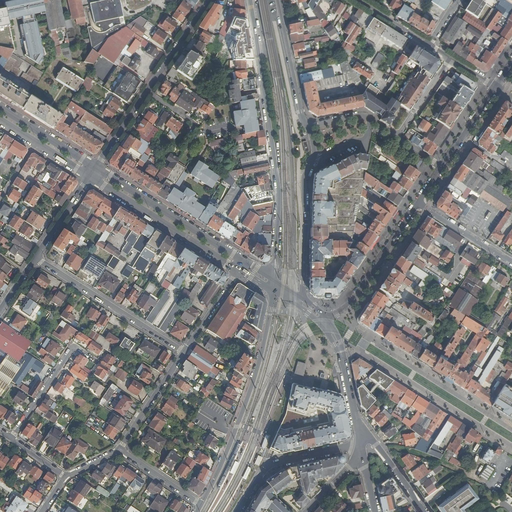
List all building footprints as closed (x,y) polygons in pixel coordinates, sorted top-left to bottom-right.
[(17,0),(13,1),(16,18),(21,16),(23,24),(19,25),(21,35),(23,34),(25,40),(23,40),(25,51),(27,50),(28,54),(26,56),(38,64),(43,55),(36,21),(34,22),(32,14),(35,14),(45,12),(43,3),(42,0),(17,0)] [(48,2),(43,3),(45,12),(49,30),(50,30),(56,29),(61,28),(65,27),(64,20),(60,0),(52,0),(53,1),(51,1),(50,0),(48,1),(48,2)] [(80,0),(70,0),(75,19),(85,17),(80,0)] [(125,26),(119,0),(112,0),(86,6),(90,25),(91,26),(87,27),(92,49),(112,35),(125,26)] [(183,0),(176,11),(183,17),(190,6),(192,8),(195,5),(189,0),(185,0),(184,0),(183,0),(183,1),(183,0)] [(235,9),(245,11),(244,0),(234,1),(235,9)] [(308,17),(310,21),(317,19),(312,11),(307,5),(305,2),(303,0),(282,0),(283,3),(292,2),(291,0),(298,0),(300,4),(301,3),(308,17)] [(310,0),(307,5),(312,11),(317,3),(318,0),(310,0)] [(321,24),(324,18),(332,6),(329,4),(330,0),(318,0),(317,3),(312,11),(317,19),(321,24)] [(391,0),(391,1),(392,1),(391,2),(389,6),(393,9),(394,7),(397,9),(400,5),(402,6),(406,0),(405,0),(391,0)] [(396,16),(406,22),(412,13),(405,9),(406,8),(408,9),(411,4),(406,0),(402,6),(396,16)] [(437,6),(444,11),(449,3),(444,0),(431,0),(430,2),(431,3),(437,6)] [(471,0),(464,11),(467,12),(476,18),(479,14),(485,4),(479,0),(471,0)] [(500,0),(500,2),(501,3),(511,10),(511,13),(510,17),(508,16),(509,15),(505,12),(502,16),(511,22),(511,4),(505,0),(500,0)] [(8,18),(8,20),(16,18),(13,1),(4,3),(6,10),(8,18)] [(331,10),(338,15),(344,6),(337,2),(335,5),(334,4),(331,10)] [(431,3),(427,9),(426,11),(432,15),(437,6),(431,3)] [(405,9),(412,13),(416,7),(411,4),(408,9),(406,8),(405,9)] [(235,9),(232,17),(247,20),(245,11),(235,9)] [(350,22),(354,25),(362,12),(358,9),(355,13),(354,13),(349,22),(350,22)] [(497,12),(492,9),(482,22),(488,26),(494,17),(497,12)] [(176,11),(172,17),(178,21),(180,22),(183,17),(176,11)] [(214,27),(221,17),(223,15),(217,14),(209,12),(202,22),(209,25),(214,27)] [(357,21),(363,25),(367,27),(366,28),(386,40),(400,49),(406,40),(373,19),(363,12),(357,21)] [(467,12),(465,15),(461,20),(458,18),(448,33),(445,32),(441,37),(455,46),(458,42),(463,34),(466,30),(469,25),(476,29),(482,34),(486,28),(488,26),(482,22),(478,19),(476,18),(467,12)] [(488,26),(486,28),(507,42),(511,34),(511,22),(502,16),(497,12),(494,17),(488,26)] [(412,13),(406,22),(415,28),(421,19),(412,13)] [(132,21),(125,26),(141,36),(145,30),(142,28),(147,21),(140,16),(135,19),(139,21),(137,25),(132,21)] [(219,34),(224,37),(233,18),(227,16),(219,34)] [(458,18),(455,16),(445,32),(448,33),(458,18)] [(171,32),(178,21),(172,17),(170,19),(167,17),(161,25),(171,32)] [(323,27),(329,23),(324,18),(321,24),(323,27)] [(421,19),(415,28),(425,35),(429,34),(437,21),(432,18),(429,23),(421,19)] [(71,19),(64,20),(65,27),(67,33),(67,37),(68,37),(71,36),(69,28),(72,27),(71,19)] [(307,27),(321,24),(317,19),(310,21),(306,22),(307,27)] [(242,30),(243,21),(234,20),(233,28),(242,30)] [(343,38),(345,40),(354,25),(350,22),(348,26),(346,28),(345,27),(343,31),(346,34),(343,38)] [(290,38),(292,43),(303,41),(304,40),(302,33),(301,27),(300,23),(293,24),(288,25),(290,38)] [(328,35),(332,40),(338,36),(329,23),(323,27),(328,35)] [(345,40),(342,45),(346,48),(351,51),(352,52),(355,47),(351,45),(356,36),(361,29),(355,25),(354,25),(345,40)] [(462,48),(457,55),(465,60),(476,44),(482,35),(475,30),(476,29),(469,25),(466,30),(468,31),(469,32),(476,37),(472,43),(469,42),(464,49),(462,48)] [(141,36),(125,26),(112,35),(120,41),(127,46),(133,37),(139,41),(142,37),(141,36)] [(482,34),(482,35),(476,44),(479,46),(481,47),(497,58),(505,46),(507,42),(486,28),(482,34)] [(56,29),(50,30),(54,54),(61,53),(60,49),(58,40),(56,33),(56,29)] [(157,31),(155,29),(152,33),(154,35),(152,38),(160,43),(162,41),(166,35),(158,29),(157,31)] [(215,39),(222,43),(222,41),(223,41),(217,38),(212,35),(211,36),(203,31),(201,35),(198,41),(207,45),(208,43),(212,45),(215,39)] [(232,34),(227,32),(224,37),(223,41),(222,41),(235,47),(239,37),(234,35),(235,34),(233,33),(232,34)] [(112,35),(92,49),(99,54),(101,55),(103,56),(107,59),(120,41),(112,35)] [(371,51),(375,45),(366,39),(363,45),(371,51)] [(127,46),(120,41),(107,59),(117,66),(130,74),(132,70),(127,67),(131,60),(129,58),(131,54),(124,50),(127,46)] [(191,52),(203,59),(203,58),(205,55),(201,52),(205,45),(199,42),(196,47),(194,45),(191,52)] [(390,77),(394,80),(400,70),(406,61),(415,46),(410,42),(396,63),(394,62),(390,68),(392,69),(391,72),(392,72),(390,77)] [(455,46),(452,51),(457,55),(462,48),(465,43),(462,42),(461,44),(458,42),(455,46)] [(299,55),(300,59),(313,56),(312,53),(312,52),(309,52),(309,51),(306,52),(305,50),(307,50),(306,48),(305,48),(304,43),(303,43),(292,45),(294,56),(299,55)] [(476,44),(465,60),(484,72),(488,71),(497,58),(481,47),(478,51),(481,53),(480,56),(482,57),(478,62),(476,60),(475,60),(474,59),(476,57),(475,56),(477,53),(475,52),(479,46),(476,44)] [(157,51),(149,45),(144,51),(153,57),(157,51)] [(8,59),(14,49),(0,46),(0,54),(4,57),(8,59)] [(421,49),(415,46),(406,61),(415,67),(425,52),(421,49)] [(99,54),(92,49),(83,62),(93,63),(96,57),(97,58),(98,55),(99,54)] [(240,60),(245,60),(245,57),(244,57),(245,52),(236,50),(235,59),(240,60)] [(54,54),(54,55),(54,57),(72,60),(70,51),(61,54),(61,53),(54,54)] [(202,61),(203,59),(191,52),(189,51),(186,56),(176,71),(177,71),(190,79),(192,75),(199,65),(200,66),(203,62),(202,61)] [(410,74),(409,76),(418,81),(433,57),(425,52),(415,67),(410,74)] [(16,56),(12,53),(8,60),(3,68),(17,77),(20,71),(18,69),(23,61),(16,56)] [(377,69),(384,57),(379,53),(371,65),(377,69)] [(140,60),(131,54),(129,58),(131,60),(127,67),(132,70),(140,60)] [(8,60),(8,59),(4,57),(0,64),(0,72),(3,68),(8,60)] [(72,60),(54,57),(45,72),(55,79),(62,68),(83,81),(93,64),(83,62),(72,60)] [(438,60),(433,57),(418,81),(426,86),(428,83),(440,66),(438,60)] [(305,68),(316,66),(315,62),(319,61),(318,58),(314,59),(314,58),(303,61),(305,68)] [(346,61),(340,63),(343,75),(354,72),(352,69),(346,61)] [(192,75),(190,79),(191,80),(203,62),(200,66),(199,65),(192,75)] [(352,69),(354,72),(358,78),(361,74),(363,76),(369,80),(373,73),(356,62),(352,69)] [(20,79),(34,88),(44,74),(31,66),(26,74),(23,73),(20,79)] [(129,105),(143,83),(135,78),(130,74),(117,66),(105,84),(99,80),(97,83),(113,94),(120,99),(129,105)] [(176,71),(172,67),(167,75),(171,78),(174,74),(176,75),(177,71),(176,71)] [(76,92),(83,81),(62,68),(55,79),(76,92)] [(300,75),(301,84),(303,84),(313,81),(319,80),(334,77),(332,68),(300,75)] [(236,80),(246,78),(245,75),(246,75),(246,70),(235,72),(236,80)] [(355,88),(361,96),(366,89),(360,81),(358,78),(354,72),(343,75),(334,77),(319,80),(320,86),(331,84),(351,79),(356,87),(355,88)] [(0,95),(21,109),(29,97),(30,95),(29,94),(28,96),(21,91),(22,90),(17,87),(16,88),(11,84),(6,80),(6,81),(0,77),(0,75),(0,74),(0,95)] [(455,82),(472,94),(476,87),(475,84),(460,74),(459,76),(455,74),(452,77),(450,79),(455,82)] [(90,84),(92,80),(86,76),(80,86),(86,90),(90,84)] [(406,97),(415,103),(417,99),(426,86),(418,81),(409,76),(399,92),(406,97)] [(253,99),(258,98),(258,94),(255,94),(254,93),(251,94),(251,95),(240,97),(239,84),(242,84),(243,90),(245,91),(254,89),(254,85),(253,85),(253,82),(256,82),(255,77),(246,78),(236,80),(232,80),(232,85),(230,85),(230,90),(228,91),(229,99),(233,99),(234,103),(237,102),(253,99)] [(456,106),(461,110),(472,94),(455,82),(446,77),(439,87),(435,92),(437,93),(456,106)] [(165,96),(170,88),(168,86),(169,84),(165,81),(161,87),(162,88),(161,89),(162,90),(160,93),(165,96)] [(334,113),(364,107),(361,96),(330,103),(318,105),(313,81),(303,84),(303,87),(308,111),(317,117),(334,113)] [(177,97),(178,98),(185,88),(179,84),(176,89),(174,87),(170,93),(171,94),(170,95),(171,96),(170,99),(174,102),(177,97)] [(366,109),(373,113),(374,112),(380,103),(375,100),(375,99),(374,98),(378,90),(370,84),(366,89),(361,96),(364,107),(366,109)] [(211,110),(214,107),(186,87),(185,88),(178,98),(174,104),(179,107),(179,106),(188,112),(193,105),(203,111),(202,112),(204,114),(205,113),(208,114),(211,110)] [(405,108),(409,111),(415,103),(406,97),(399,92),(393,100),(399,104),(401,106),(405,108)] [(439,113),(453,122),(461,110),(456,106),(437,93),(435,92),(430,99),(427,105),(439,113)] [(119,101),(120,99),(113,94),(111,97),(110,96),(105,103),(115,110),(120,103),(119,101)] [(47,125),(53,129),(61,116),(58,114),(57,113),(56,113),(29,97),(21,109),(27,112),(47,125)] [(245,134),(254,132),(256,132),(258,131),(256,115),(253,99),(237,102),(239,112),(232,113),(235,128),(243,126),(245,134)] [(391,111),(393,112),(399,104),(393,100),(391,99),(385,107),(391,111)] [(79,120),(86,111),(70,101),(67,107),(81,116),(79,117),(78,117),(78,118),(77,118),(75,121),(74,120),(69,127),(67,126),(68,125),(66,124),(66,125),(62,123),(66,116),(65,114),(68,109),(66,108),(61,116),(53,129),(68,138),(75,127),(79,120)] [(110,118),(116,110),(115,110),(105,103),(104,103),(99,110),(102,113),(102,114),(104,115),(105,114),(110,118)] [(380,103),(374,112),(379,116),(385,107),(380,103)] [(439,123),(448,129),(453,122),(439,113),(427,105),(418,117),(423,120),(430,125),(433,127),(435,128),(439,123)] [(511,107),(507,105),(503,106),(488,129),(498,136),(503,129),(504,129),(509,122),(505,120),(507,117),(509,119),(511,114),(511,107)] [(381,117),(380,118),(380,119),(386,123),(391,116),(392,114),(393,112),(391,111),(385,107),(379,116),(381,117)] [(109,134),(113,128),(86,111),(79,120),(84,123),(86,119),(109,134)] [(143,120),(151,125),(157,117),(148,112),(143,120)] [(160,128),(169,115),(165,112),(160,118),(161,119),(156,127),(157,127),(158,126),(160,128)] [(170,130),(177,121),(171,117),(165,125),(169,128),(168,129),(170,130)] [(155,136),(159,130),(154,127),(148,137),(145,135),(151,125),(143,120),(140,123),(138,126),(138,127),(136,130),(140,132),(137,136),(141,139),(149,144),(155,136)] [(425,132),(430,125),(423,120),(418,127),(425,132)] [(174,140),(178,134),(176,132),(182,124),(177,121),(170,130),(167,135),(174,140)] [(435,128),(445,135),(448,129),(439,123),(435,128)] [(86,134),(75,127),(68,138),(93,154),(96,153),(102,144),(87,134),(88,133),(87,132),(86,134)] [(425,138),(437,146),(445,135),(435,128),(433,127),(425,138)] [(498,136),(488,129),(478,143),(479,147),(486,152),(486,153),(487,154),(488,153),(492,155),(495,150),(490,146),(492,144),(493,145),(495,142),(499,144),(502,139),(500,137),(498,136)] [(258,145),(265,145),(263,130),(258,131),(256,132),(257,136),(258,145)] [(103,143),(106,138),(94,131),(91,135),(103,143)] [(403,137),(412,143),(413,141),(415,137),(407,132),(403,137)] [(143,154),(148,146),(149,144),(141,139),(139,142),(127,134),(119,146),(128,152),(130,148),(142,156),(143,154)] [(425,152),(431,156),(437,146),(425,138),(419,134),(416,137),(415,137),(419,140),(417,143),(413,141),(412,143),(425,152)] [(14,141),(4,135),(0,141),(0,145),(1,146),(1,147),(0,148),(3,150),(0,155),(0,157),(2,159),(8,151),(14,141)] [(213,150),(223,148),(243,144),(243,140),(242,135),(207,142),(213,150)] [(26,149),(14,141),(8,151),(13,154),(22,160),(27,152),(26,149)] [(413,167),(417,170),(423,162),(422,160),(416,156),(415,157),(400,147),(400,145),(397,143),(396,144),(391,141),(389,144),(393,147),(389,153),(394,156),(398,150),(403,154),(399,158),(404,162),(407,157),(416,163),(413,167)] [(416,156),(400,145),(400,147),(415,157),(416,156)] [(128,152),(119,146),(109,161),(110,165),(122,173),(129,177),(134,169),(136,166),(131,163),(132,161),(131,161),(130,162),(126,160),(128,157),(127,156),(129,153),(139,160),(142,156),(130,148),(128,152)] [(436,159),(440,153),(435,150),(431,156),(436,159)] [(473,151),(471,154),(489,166),(492,162),(475,150),(473,151)] [(2,159),(0,163),(0,176),(8,163),(8,162),(13,154),(8,151),(2,159)] [(242,169),(268,163),(267,153),(255,156),(253,151),(239,154),(242,169)] [(395,171),(413,183),(419,173),(416,171),(394,156),(389,153),(386,151),(383,154),(401,166),(406,169),(405,172),(380,156),(378,159),(395,171)] [(511,164),(511,155),(505,151),(501,157),(511,164)] [(46,161),(33,153),(31,154),(20,172),(25,175),(29,170),(30,170),(31,169),(29,168),(30,167),(35,170),(39,172),(46,161)] [(368,156),(365,173),(370,177),(374,157),(368,153),(368,156)] [(143,154),(142,156),(139,160),(143,163),(144,163),(148,157),(143,154)] [(171,171),(178,160),(170,154),(166,160),(170,162),(166,169),(171,171)] [(315,297),(336,297),(343,288),(359,263),(358,262),(360,258),(361,260),(363,256),(354,250),(347,249),(351,242),(352,240),(353,232),(354,227),(355,222),(358,209),(360,196),(360,194),(362,189),(363,180),(365,173),(368,156),(358,154),(347,159),(333,166),(333,165),(319,172),(314,174),(312,189),(311,193),(311,195),(314,195),(314,199),(311,199),(311,200),(312,202),(311,202),(311,208),(312,208),(312,213),(311,213),(311,217),(311,218),(314,218),(314,220),(311,220),(311,234),(314,234),(314,237),(311,237),(311,238),(313,239),(311,240),(310,240),(310,257),(310,281),(310,292),(315,297)] [(471,154),(462,166),(503,194),(506,189),(500,185),(498,187),(494,185),(497,180),(485,172),(484,175),(478,171),(479,169),(476,166),(477,165),(480,167),(492,174),(495,170),(489,166),(471,154)] [(156,163),(157,160),(151,157),(150,159),(152,160),(151,162),(160,168),(161,165),(156,163)] [(136,166),(134,169),(138,171),(143,163),(139,160),(137,163),(136,166)] [(511,174),(494,161),(490,166),(511,181),(511,174)] [(198,181),(211,189),(212,186),(218,177),(205,169),(206,167),(197,162),(195,165),(189,175),(193,178),(192,180),(196,183),(198,181)] [(244,174),(269,169),(268,163),(242,169),(231,171),(232,174),(237,173),(237,174),(244,173),(244,174)] [(62,171),(49,164),(46,168),(49,170),(48,171),(49,171),(51,173),(48,177),(47,175),(48,173),(47,172),(44,177),(39,174),(38,177),(51,185),(50,186),(51,187),(52,186),(56,180),(62,171)] [(144,171),(153,177),(158,171),(148,165),(144,171)] [(462,166),(453,179),(472,192),(479,197),(505,215),(507,212),(511,204),(511,200),(503,194),(462,166)] [(164,181),(171,171),(166,169),(163,167),(157,177),(160,180),(158,182),(155,180),(154,182),(138,171),(134,169),(129,177),(145,187),(156,194),(164,181)] [(66,182),(69,176),(62,171),(56,180),(60,182),(62,179),(66,182)] [(388,188),(403,198),(413,183),(395,171),(391,177),(397,181),(398,180),(400,181),(398,185),(393,181),(388,188)] [(178,208),(197,220),(204,209),(200,206),(194,203),(198,197),(185,189),(182,195),(176,191),(182,181),(186,174),(183,172),(174,185),(173,187),(167,196),(165,200),(178,208)] [(365,173),(363,180),(373,187),(378,181),(370,177),(365,173)] [(64,193),(68,196),(76,184),(75,180),(69,176),(66,182),(63,186),(61,189),(60,190),(61,191),(59,195),(61,197),(64,193)] [(262,184),(268,183),(266,176),(261,176),(261,177),(255,178),(255,179),(257,179),(258,185),(259,185),(262,184)] [(26,184),(16,178),(12,185),(19,189),(22,191),(26,184)] [(42,192),(44,193),(46,195),(49,191),(36,182),(38,180),(35,179),(33,182),(31,185),(42,192)] [(63,186),(66,182),(62,179),(60,182),(56,180),(52,186),(53,187),(57,189),(58,187),(61,185),(63,186)] [(453,179),(444,192),(461,203),(463,204),(466,201),(469,195),(472,192),(453,179)] [(167,196),(173,187),(170,185),(171,183),(167,181),(166,183),(164,181),(156,194),(165,200),(167,196)] [(383,196),(397,206),(403,198),(388,188),(378,181),(373,187),(372,189),(376,192),(379,187),(386,191),(383,196)] [(206,226),(216,232),(225,219),(227,217),(242,193),(240,189),(237,185),(235,182),(232,185),(230,189),(232,190),(222,206),(220,205),(217,209),(216,211),(219,213),(216,217),(213,216),(206,226)] [(32,207),(42,192),(31,185),(30,186),(33,188),(24,202),(32,207)] [(246,197),(251,196),(258,195),(261,194),(263,192),(262,192),(259,185),(258,185),(244,188),(240,189),(242,193),(246,197)] [(49,191),(46,195),(54,200),(57,194),(60,190),(61,189),(58,187),(57,189),(55,193),(50,190),(49,191)] [(376,192),(383,196),(386,191),(379,187),(376,192)] [(8,198),(15,203),(20,195),(23,191),(22,191),(19,189),(17,192),(13,190),(8,198)] [(373,205),(390,216),(396,208),(385,201),(382,205),(380,203),(380,202),(370,196),(371,195),(362,189),(360,194),(360,196),(363,198),(373,205)] [(253,205),(273,201),(272,190),(269,190),(264,191),(263,192),(261,194),(258,195),(251,196),(253,205)] [(89,191),(74,213),(79,216),(84,219),(92,207),(96,210),(104,198),(92,191),(89,191)] [(436,205),(437,209),(455,220),(460,213),(457,211),(456,210),(458,208),(452,204),(450,206),(448,205),(451,200),(459,206),(461,203),(444,192),(436,205)] [(468,202),(466,201),(463,204),(467,207),(471,209),(479,197),(472,192),(469,195),(472,197),(468,202)] [(57,203),(61,206),(68,196),(64,193),(61,197),(58,202),(57,203)] [(242,193),(227,217),(232,220),(236,214),(239,211),(240,211),(247,199),(246,197),(242,193)] [(372,220),(383,227),(390,216),(373,205),(371,209),(379,215),(378,216),(377,216),(376,217),(374,219),(372,218),(372,215),(361,208),(363,198),(360,196),(358,209),(372,220)] [(89,222),(86,227),(93,231),(99,222),(95,219),(97,216),(98,217),(102,211),(105,213),(103,216),(111,221),(119,207),(104,198),(96,210),(89,222)] [(241,217),(239,224),(241,225),(253,208),(251,206),(247,199),(240,211),(241,213),(241,215),(241,217)] [(253,208),(254,210),(272,206),(273,201),(253,205),(251,206),(253,208)] [(197,220),(206,226),(213,216),(216,211),(217,209),(208,203),(204,209),(197,220)] [(10,208),(3,204),(0,208),(0,213),(5,217),(10,208)] [(84,219),(89,222),(96,210),(92,207),(84,219)] [(135,218),(119,207),(111,221),(107,227),(104,231),(108,233),(109,234),(113,228),(111,227),(116,219),(120,221),(114,232),(117,234),(118,232),(123,236),(127,230),(121,227),(122,225),(128,229),(135,218)] [(259,217),(272,214),(272,207),(266,209),(266,212),(257,214),(259,217)] [(259,259),(263,262),(265,262),(267,260),(267,259),(268,254),(268,247),(256,243),(251,241),(246,238),(248,234),(244,231),(246,228),(250,231),(256,221),(271,221),(272,214),(259,217),(257,214),(254,210),(253,208),(241,225),(239,224),(238,223),(234,229),(228,225),(230,222),(225,219),(216,232),(233,243),(244,250),(259,259)] [(23,220),(36,229),(44,219),(30,210),(23,220)] [(507,212),(505,215),(491,236),(500,242),(503,237),(498,234),(511,215),(507,212)] [(10,226),(16,230),(22,221),(15,216),(9,226),(10,226)] [(76,221),(86,227),(89,222),(84,219),(79,216),(76,221)] [(146,225),(135,218),(128,229),(131,231),(125,241),(127,242),(120,253),(115,250),(112,254),(113,255),(120,260),(123,262),(132,248),(134,244),(136,241),(138,237),(141,233),(146,225)] [(443,227),(427,218),(418,231),(434,242),(443,227)] [(75,220),(67,232),(78,239),(86,227),(76,221),(75,220)] [(367,229),(377,236),(383,227),(372,220),(371,221),(373,222),(368,228),(367,229)] [(259,233),(271,234),(271,221),(256,221),(250,231),(248,234),(246,238),(251,241),(256,243),(259,233)] [(99,222),(93,231),(101,236),(104,231),(107,227),(99,222)] [(360,243),(368,249),(377,236),(367,229),(365,228),(362,226),(355,222),(354,227),(360,230),(366,234),(360,243)] [(155,230),(146,225),(141,233),(150,239),(155,230)] [(18,232),(26,237),(29,233),(32,229),(27,226),(26,228),(24,226),(23,227),(22,226),(18,232)] [(465,242),(443,227),(434,242),(447,250),(456,256),(465,242)] [(511,241),(511,229),(503,243),(506,246),(508,244),(510,245),(511,241)] [(67,232),(63,230),(60,235),(52,246),(61,252),(67,242),(68,243),(69,241),(68,241),(69,239),(75,242),(77,244),(77,243),(80,240),(78,239),(67,232)] [(165,237),(155,230),(150,239),(147,243),(144,247),(143,249),(134,244),(132,248),(141,253),(132,267),(134,269),(142,274),(148,264),(152,257),(158,249),(165,237)] [(104,231),(101,236),(99,240),(102,242),(108,233),(104,231)] [(150,239),(141,233),(138,237),(147,243),(150,239)] [(268,247),(270,247),(271,234),(259,233),(256,243),(268,247)] [(423,237),(417,233),(410,244),(423,252),(429,244),(430,242),(423,237)] [(1,247),(7,251),(10,247),(4,243),(7,240),(3,237),(0,235),(0,242),(3,244),(1,247)] [(15,245),(17,246),(23,250),(24,249),(28,251),(32,246),(23,240),(20,240),(18,243),(9,237),(7,240),(12,243),(15,245)] [(136,241),(144,247),(147,243),(138,237),(136,241)] [(166,254),(174,242),(165,237),(158,249),(161,251),(158,256),(160,257),(163,252),(166,254)] [(96,244),(101,248),(105,250),(108,252),(112,254),(115,250),(102,242),(99,240),(96,244)] [(347,249),(354,250),(359,243),(355,241),(352,240),(351,242),(347,249)] [(136,241),(134,244),(143,249),(144,247),(136,241)] [(184,248),(174,242),(166,254),(158,267),(154,273),(150,279),(153,281),(158,273),(159,274),(163,268),(169,272),(173,266),(176,262),(184,248)] [(354,250),(363,256),(368,249),(360,243),(359,243),(354,250)] [(93,248),(76,276),(81,280),(101,248),(96,244),(93,248)] [(423,252),(410,244),(400,258),(410,265),(431,278),(436,282),(437,282),(439,279),(424,269),(422,267),(423,266),(421,265),(420,266),(418,265),(419,263),(414,259),(413,260),(413,259),(415,256),(432,267),(430,270),(435,273),(437,270),(435,268),(439,262),(423,252)] [(429,244),(423,252),(439,262),(440,260),(444,254),(429,244)] [(75,247),(73,246),(71,245),(66,252),(70,255),(72,253),(75,247)] [(7,251),(4,256),(7,257),(13,248),(11,246),(10,247),(7,251)] [(18,254),(26,259),(29,254),(23,250),(17,246),(12,254),(16,257),(18,254)] [(173,285),(178,288),(191,268),(198,257),(188,251),(184,248),(176,262),(178,264),(180,261),(183,262),(179,268),(182,270),(185,266),(187,267),(185,269),(177,281),(176,281),(173,285)] [(460,256),(459,258),(462,259),(473,266),(479,258),(468,251),(467,251),(465,250),(461,256),(460,256)] [(108,252),(88,284),(93,287),(107,265),(113,255),(112,254),(108,252)] [(446,252),(444,254),(440,260),(447,264),(450,260),(449,259),(451,257),(446,252)] [(473,266),(472,267),(477,270),(474,274),(483,280),(490,269),(481,264),(482,262),(484,263),(486,260),(484,259),(486,255),(482,252),(479,258),(473,266)] [(70,255),(65,263),(76,271),(83,260),(72,253),(70,255)] [(113,255),(107,265),(114,269),(120,260),(113,255)] [(193,277),(198,280),(200,276),(202,274),(208,264),(198,257),(191,268),(194,270),(191,274),(193,276),(193,277)] [(0,259),(0,270),(5,275),(11,268),(3,261),(0,259)] [(462,259),(460,263),(471,270),(472,267),(473,266),(462,259)] [(200,304),(206,308),(226,278),(225,274),(208,264),(202,274),(212,281),(199,301),(200,304)] [(121,274),(128,278),(134,269),(132,267),(128,265),(121,274)] [(404,273),(407,275),(405,279),(417,287),(419,289),(423,291),(431,278),(410,265),(404,273)] [(169,272),(167,275),(169,277),(175,267),(173,266),(169,272)] [(472,267),(471,270),(468,274),(472,277),(474,274),(477,270),(472,267)] [(491,267),(490,269),(483,280),(481,283),(484,285),(485,286),(489,280),(494,272),(495,269),(491,267)] [(405,279),(391,271),(385,280),(378,290),(390,298),(393,298),(394,297),(391,295),(393,292),(396,294),(398,291),(395,289),(396,287),(399,289),(403,284),(414,291),(415,289),(417,287),(405,279)] [(503,289),(508,281),(494,272),(489,280),(503,289)] [(112,292),(113,291),(119,281),(106,273),(100,283),(108,287),(107,288),(112,292)] [(468,274),(465,279),(464,280),(473,285),(476,280),(472,277),(468,274)] [(49,281),(40,275),(36,282),(45,288),(49,281)] [(190,293),(185,301),(191,304),(196,295),(195,295),(197,291),(201,285),(200,284),(202,281),(203,282),(205,279),(200,276),(198,280),(190,293)] [(0,286),(1,287),(1,289),(4,291),(8,286),(2,282),(0,281),(0,280),(0,286)] [(161,286),(166,289),(170,284),(164,280),(161,286)] [(464,280),(455,294),(447,307),(451,309),(453,310),(465,318),(466,319),(469,314),(483,292),(481,290),(473,285),(464,280)] [(481,283),(476,280),(473,285),(481,290),(484,285),(481,283)] [(450,295),(437,314),(440,316),(443,311),(444,310),(447,306),(447,307),(455,294),(437,282),(436,282),(434,285),(450,295)] [(250,299),(254,293),(243,286),(239,283),(237,284),(206,330),(221,339),(227,344),(228,344),(234,335),(238,328),(237,327),(241,321),(244,314),(243,313),(247,308),(250,299)] [(125,284),(114,300),(118,303),(123,295),(122,294),(125,290),(128,286),(125,284)] [(134,284),(131,290),(132,290),(126,299),(130,301),(131,300),(134,303),(143,290),(134,284)] [(33,285),(26,297),(29,299),(35,303),(42,291),(33,285)] [(148,315),(145,320),(152,324),(170,296),(169,295),(170,292),(166,289),(159,299),(157,303),(154,307),(150,314),(148,315)] [(184,289),(179,297),(185,301),(190,293),(184,289)] [(66,297),(57,291),(53,296),(51,300),(60,306),(66,297)] [(157,303),(159,299),(150,293),(148,297),(157,303)] [(254,293),(250,299),(247,308),(243,313),(244,314),(247,308),(251,310),(249,315),(252,316),(250,324),(259,331),(260,327),(266,303),(265,300),(254,293)] [(387,300),(376,293),(369,303),(395,320),(399,323),(405,326),(411,331),(414,327),(408,323),(409,322),(390,310),(389,311),(385,308),(383,311),(380,310),(387,300)] [(144,295),(137,306),(146,311),(150,305),(154,307),(157,303),(148,297),(144,295)] [(179,297),(159,329),(165,333),(170,325),(175,318),(175,317),(185,301),(179,297)] [(500,304),(488,323),(487,323),(485,326),(483,329),(487,331),(496,337),(498,334),(492,330),(488,330),(495,319),(499,321),(500,319),(495,316),(496,313),(502,316),(505,310),(502,308),(507,300),(506,300),(503,298),(499,304),(500,304)] [(35,303),(29,299),(21,311),(29,316),(37,305),(35,303)] [(380,323),(389,329),(395,320),(369,303),(358,320),(359,324),(382,339),(388,331),(379,325),(380,323)] [(399,304),(398,305),(425,323),(431,327),(432,327),(436,321),(411,304),(409,306),(404,303),(402,303),(401,305),(399,304)] [(70,323),(72,320),(74,317),(69,314),(73,309),(68,305),(64,311),(60,316),(64,319),(62,321),(68,325),(70,323)] [(199,312),(188,306),(180,318),(186,321),(190,324),(194,316),(196,317),(199,312)] [(103,311),(104,309),(102,307),(98,313),(91,308),(86,315),(89,318),(89,319),(91,320),(91,319),(95,321),(100,314),(101,314),(103,311)] [(451,314),(450,315),(456,319),(462,323),(465,318),(453,310),(451,314)] [(94,343),(99,335),(95,332),(98,327),(102,330),(109,319),(105,317),(106,314),(103,311),(101,314),(100,315),(101,315),(95,325),(91,330),(88,335),(86,337),(88,338),(92,341),(94,343)] [(443,311),(440,316),(437,320),(441,323),(447,314),(446,314),(443,311)] [(511,321),(511,311),(498,334),(496,337),(497,338),(498,339),(500,340),(511,321)] [(11,323),(8,326),(18,333),(27,320),(18,315),(12,324),(11,323)] [(175,318),(170,325),(174,327),(170,333),(178,338),(179,337),(181,338),(187,329),(177,322),(179,320),(175,318)] [(455,365),(452,369),(444,363),(438,360),(431,370),(448,381),(453,384),(461,371),(462,370),(470,357),(475,349),(481,341),(487,331),(483,329),(474,323),(469,320),(466,319),(465,318),(462,323),(460,325),(476,335),(459,361),(458,361),(456,364),(461,367),(458,372),(455,371),(458,367),(455,365)] [(456,319),(453,323),(459,327),(460,325),(462,323),(456,319)] [(54,332),(52,335),(63,343),(70,333),(75,336),(78,332),(75,329),(72,327),(68,325),(62,321),(61,320),(58,325),(63,328),(59,335),(54,332)] [(389,329),(388,331),(382,339),(390,344),(392,345),(399,335),(394,332),(399,323),(395,320),(389,329)] [(476,320),(474,323),(483,329),(485,326),(476,320)] [(257,341),(259,334),(241,321),(237,327),(238,328),(254,339),(257,341)] [(8,326),(5,324),(2,322),(0,324),(0,349),(8,354),(18,361),(20,359),(26,350),(31,342),(18,333),(8,326)] [(431,327),(425,323),(416,334),(421,337),(422,338),(431,327)] [(404,327),(399,335),(392,345),(409,356),(416,345),(406,340),(410,334),(416,339),(414,342),(417,343),(421,337),(404,327)] [(254,339),(238,328),(234,335),(239,338),(251,345),(254,339)] [(454,340),(449,346),(447,345),(442,352),(445,354),(443,357),(444,358),(444,359),(446,360),(446,361),(465,331),(461,328),(459,332),(457,331),(456,331),(452,338),(454,340)] [(89,345),(92,341),(88,338),(87,338),(78,333),(75,337),(84,343),(85,342),(89,345)] [(115,345),(118,340),(109,334),(106,339),(99,335),(94,343),(102,348),(104,349),(110,353),(115,345)] [(118,340),(115,345),(128,353),(135,344),(122,335),(118,340)] [(419,347),(416,345),(409,356),(416,361),(431,341),(433,338),(430,336),(426,342),(424,341),(419,347)] [(47,338),(40,348),(53,357),(60,347),(47,338)] [(212,352),(218,343),(210,338),(205,347),(212,352)] [(497,338),(486,355),(473,376),(476,378),(480,372),(478,371),(498,339),(497,338)] [(143,356),(151,344),(144,340),(136,352),(143,356)] [(102,348),(94,343),(92,341),(89,345),(88,346),(87,347),(100,356),(102,352),(100,351),(102,348)] [(433,343),(431,341),(416,361),(431,370),(438,360),(435,359),(438,354),(435,352),(439,346),(435,344),(429,354),(427,353),(430,349),(429,348),(433,343)] [(488,345),(481,341),(475,349),(483,353),(488,345)] [(159,350),(151,344),(143,356),(147,359),(150,355),(154,358),(159,350)] [(204,351),(196,346),(186,361),(197,368),(202,372),(217,382),(218,380),(219,378),(217,376),(219,373),(218,372),(219,370),(212,366),(217,359),(204,351)] [(40,348),(37,352),(45,357),(43,360),(50,364),(54,357),(53,357),(40,348)] [(169,356),(163,352),(158,360),(164,364),(169,356)] [(463,371),(461,371),(453,384),(463,390),(469,381),(473,376),(486,355),(483,353),(478,362),(477,361),(467,376),(465,375),(465,373),(464,372),(463,374),(462,373),(463,371)] [(496,353),(484,372),(489,375),(496,363),(501,355),(496,353)] [(18,361),(8,354),(5,358),(0,365),(0,396),(1,396),(10,382),(11,381),(16,373),(22,364),(18,361)] [(22,360),(20,359),(18,361),(22,364),(23,364),(29,356),(26,354),(22,360)] [(115,359),(107,354),(104,360),(103,359),(101,363),(109,368),(115,359)] [(253,360),(243,354),(236,364),(235,363),(235,362),(231,360),(228,364),(231,366),(232,365),(234,366),(232,369),(234,371),(242,376),(253,360)] [(79,367),(82,368),(87,360),(79,355),(77,358),(76,358),(73,362),(75,364),(79,367)] [(44,366),(29,356),(23,364),(12,381),(18,385),(30,367),(39,373),(44,366)] [(356,357),(349,362),(350,365),(358,359),(372,369),(373,367),(356,357)] [(358,359),(350,365),(354,384),(355,383),(366,375),(368,377),(371,374),(375,370),(372,369),(358,359)] [(155,361),(151,367),(153,368),(159,372),(162,368),(156,364),(157,362),(155,361)] [(197,368),(186,361),(183,365),(186,367),(182,373),(190,378),(197,368)] [(293,374),(303,377),(307,365),(297,362),(293,374)] [(511,366),(508,364),(504,369),(496,363),(489,375),(488,376),(474,397),(490,408),(502,389),(511,373),(511,366)] [(78,368),(79,367),(75,364),(73,367),(73,366),(70,371),(77,376),(83,380),(85,378),(87,379),(89,376),(87,374),(78,368)] [(113,372),(109,369),(108,370),(100,365),(97,368),(98,369),(95,374),(102,379),(106,373),(110,377),(113,372)] [(153,372),(143,365),(138,373),(141,375),(139,378),(147,384),(152,377),(150,375),(153,372)] [(127,373),(120,368),(119,370),(114,377),(122,381),(125,376),(126,376),(127,373)] [(239,380),(242,376),(234,371),(232,375),(233,376),(239,380)] [(469,381),(463,390),(474,397),(488,376),(483,373),(482,376),(477,384),(477,385),(477,386),(469,381)] [(74,379),(67,374),(60,384),(67,389),(68,389),(74,379)] [(368,377),(366,375),(355,383),(358,387),(360,386),(366,380),(367,378),(368,377)] [(241,381),(239,380),(233,376),(231,378),(232,378),(229,382),(238,388),(240,384),(241,381)] [(190,386),(179,379),(177,382),(178,382),(176,385),(186,392),(190,386)] [(212,389),(216,383),(212,380),(205,389),(210,392),(212,389)] [(369,383),(366,380),(360,386),(362,389),(369,383)] [(33,398),(43,385),(37,381),(30,391),(22,385),(20,389),(28,395),(33,398)] [(99,396),(104,387),(94,381),(90,388),(96,391),(94,393),(99,396)] [(141,388),(142,386),(134,381),(127,390),(136,395),(141,388)] [(395,395),(393,399),(385,393),(383,396),(384,397),(389,400),(397,405),(401,399),(398,397),(403,388),(392,381),(389,386),(387,389),(388,390),(395,395)] [(60,384),(58,383),(54,389),(61,394),(64,389),(66,390),(67,389),(60,384)] [(103,406),(116,387),(112,384),(110,387),(98,403),(103,406)] [(347,438),(350,433),(350,431),(350,429),(345,411),(342,396),(336,395),(335,394),(336,395),(326,393),(326,392),(325,391),(320,390),(313,388),(310,387),(309,389),(303,387),(301,387),(292,384),(287,407),(285,414),(285,416),(279,429),(270,448),(272,449),(280,453),(337,440),(347,438)] [(286,410),(285,412),(285,416),(285,414),(287,407),(292,384),(301,387),(303,387),(291,384),(290,389),(288,398),(286,410)] [(236,393),(226,386),(223,395),(233,400),(236,395),(235,395),(236,393)] [(389,386),(388,386),(380,395),(383,396),(385,393),(388,390),(387,389),(389,386)] [(406,390),(403,388),(398,397),(401,399),(406,390)] [(511,394),(502,389),(490,408),(492,409),(493,406),(500,411),(499,413),(511,421),(511,394)] [(385,393),(393,399),(395,395),(388,390),(385,393)] [(406,390),(401,399),(397,405),(396,406),(403,411),(406,406),(408,407),(415,396),(406,390)] [(26,397),(18,392),(12,400),(21,405),(26,397)] [(91,404),(78,395),(73,402),(81,407),(84,403),(89,407),(91,404)] [(123,395),(113,409),(123,416),(132,402),(123,395)] [(178,401),(171,396),(163,408),(167,411),(165,413),(170,416),(175,409),(178,406),(175,404),(178,401)] [(229,408),(232,401),(223,397),(222,399),(221,399),(220,404),(229,408)] [(427,404),(417,397),(410,407),(418,412),(414,418),(413,417),(409,422),(403,418),(401,421),(400,422),(405,426),(410,430),(427,404)] [(51,401),(46,398),(43,403),(48,406),(51,401)] [(56,404),(53,402),(50,408),(45,415),(44,416),(54,423),(57,418),(51,414),(53,411),(52,410),(56,404)] [(50,408),(42,403),(39,409),(42,411),(42,412),(45,415),(50,408)] [(438,410),(427,404),(410,430),(419,437),(420,438),(438,410)] [(0,405),(0,417),(3,419),(8,411),(0,406),(0,405)] [(370,412),(367,414),(371,418),(377,412),(376,411),(372,407),(372,406),(368,410),(370,412)] [(380,426),(386,420),(387,421),(390,417),(383,410),(373,420),(380,426)] [(448,417),(438,410),(420,438),(421,438),(413,450),(426,454),(436,437),(448,417)] [(9,411),(4,419),(12,424),(17,417),(9,411)] [(153,421),(149,427),(158,433),(165,423),(162,421),(165,418),(157,413),(152,420),(153,421)] [(109,424),(118,431),(125,421),(123,420),(115,414),(109,424)] [(390,415),(391,416),(400,422),(401,421),(396,417),(391,414),(390,415)] [(448,417),(436,437),(426,454),(433,457),(439,460),(444,453),(441,451),(440,453),(437,452),(438,447),(449,430),(455,434),(461,425),(448,417)] [(30,438),(35,429),(36,429),(28,424),(22,433),(30,438)] [(113,438),(118,431),(109,424),(103,432),(113,438)] [(461,425),(455,434),(446,450),(447,451),(446,452),(442,459),(448,463),(450,460),(453,455),(455,452),(462,441),(469,430),(461,425)] [(385,437),(387,439),(394,433),(391,430),(391,429),(389,427),(381,433),(384,437),(385,437)] [(62,435),(52,428),(43,440),(54,447),(62,435)] [(30,438),(28,441),(35,446),(41,437),(36,434),(38,431),(35,429),(30,438)] [(165,441),(149,430),(146,435),(147,435),(143,441),(158,451),(165,441)] [(476,434),(469,430),(462,441),(469,445),(472,441),(476,434)] [(218,440),(209,434),(203,443),(212,449),(218,440)] [(402,436),(404,446),(414,444),(412,434),(402,436)] [(480,437),(476,434),(472,441),(476,444),(480,437)] [(55,448),(64,454),(71,444),(62,438),(55,448)] [(64,454),(72,460),(79,450),(83,453),(87,447),(75,438),(72,443),(71,444),(64,454)] [(502,451),(497,448),(494,453),(493,454),(494,454),(498,457),(502,451)] [(487,449),(479,460),(487,465),(494,454),(493,454),(494,453),(487,449)] [(170,451),(162,463),(171,468),(178,457),(170,451)] [(192,451),(188,457),(196,462),(203,467),(208,459),(199,453),(198,455),(192,451)] [(9,460),(0,453),(0,467),(2,469),(9,460)] [(17,470),(23,462),(14,455),(8,464),(17,470)] [(406,455),(400,459),(408,470),(414,465),(412,462),(412,463),(406,455)] [(341,467),(343,465),(343,463),(343,462),(343,461),(344,460),(343,458),(343,457),(342,457),(341,456),(340,456),(339,456),(338,457),(337,456),(328,458),(295,466),(289,467),(289,468),(286,469),(283,471),(282,469),(276,473),(276,472),(270,476),(271,477),(265,481),(267,483),(274,493),(290,481),(298,479),(302,493),(294,502),(301,509),(312,497),(319,490),(315,486),(314,479),(324,477),(328,481),(341,467)] [(196,462),(188,457),(183,465),(181,464),(176,472),(180,475),(179,477),(183,479),(184,478),(190,470),(191,470),(194,465),(196,462)] [(29,473),(32,468),(27,465),(27,466),(24,464),(24,462),(23,462),(17,470),(16,473),(21,476),(24,470),(29,473)] [(196,479),(204,485),(208,477),(210,472),(203,467),(196,462),(194,465),(197,467),(198,467),(201,469),(196,479)] [(111,474),(115,468),(111,465),(110,466),(107,464),(101,472),(109,477),(111,474)] [(421,465),(411,473),(417,481),(427,473),(426,471),(421,465)] [(40,477),(43,472),(34,466),(29,473),(38,479),(40,477)] [(120,468),(119,467),(117,469),(113,475),(119,479),(121,476),(125,469),(121,466),(120,468)] [(487,467),(480,477),(485,480),(492,469),(487,467)] [(136,476),(125,469),(121,476),(131,483),(135,476),(136,476)] [(494,470),(492,469),(485,480),(487,481),(494,470)] [(95,470),(91,477),(100,483),(104,476),(95,470)] [(54,476),(47,472),(43,478),(49,483),(54,476)] [(135,476),(131,483),(129,486),(136,491),(143,481),(142,480),(140,479),(135,476)] [(0,481),(7,486),(9,484),(0,477),(0,481)] [(102,484),(100,483),(99,484),(102,486),(107,478),(107,477),(102,484)] [(193,477),(186,488),(196,494),(200,493),(204,485),(196,479),(193,477)] [(431,484),(428,480),(420,486),(426,494),(434,488),(431,484)] [(37,489),(43,493),(47,485),(41,481),(37,489)] [(90,487),(81,481),(74,491),(83,497),(83,498),(90,487)] [(116,483),(109,493),(112,495),(118,485),(116,483)] [(162,487),(158,484),(155,487),(150,483),(148,487),(149,488),(147,491),(154,496),(156,493),(158,494),(162,487)] [(267,511),(290,511),(276,499),(275,494),(274,493),(267,483),(259,490),(245,511),(263,511),(264,511),(267,511),(268,511),(267,511)] [(380,488),(377,489),(378,496),(380,495),(382,498),(389,497),(395,492),(388,483),(382,487),(380,488)] [(466,484),(465,485),(454,493),(455,494),(467,486),(466,484)] [(33,500),(36,502),(41,495),(35,491),(28,486),(22,496),(31,502),(33,500)] [(349,489),(351,500),(363,497),(361,486),(352,488),(352,489),(349,489)] [(444,502),(438,506),(441,511),(460,511),(459,510),(464,507),(470,503),(476,499),(467,486),(455,494),(448,498),(449,500),(444,503),(444,502)] [(97,487),(95,490),(106,498),(109,493),(107,492),(106,493),(97,487)] [(74,491),(72,490),(69,494),(71,495),(70,497),(68,500),(77,506),(83,497),(74,491)] [(396,511),(397,511),(395,492),(389,497),(392,511),(384,511),(396,511)] [(11,505),(21,511),(27,504),(13,495),(8,503),(11,505)] [(159,511),(167,502),(156,495),(156,496),(152,502),(149,507),(156,511),(159,511)] [(382,498),(379,499),(381,511),(384,511),(392,511),(389,497),(382,498)] [(476,499),(470,503),(464,507),(465,508),(477,500),(476,499)] [(175,511),(181,505),(174,500),(169,508),(175,511)] [(329,511),(343,511),(347,508),(340,500),(329,511)] [(21,511),(11,505),(8,503),(7,503),(2,511),(4,511),(21,511)]
